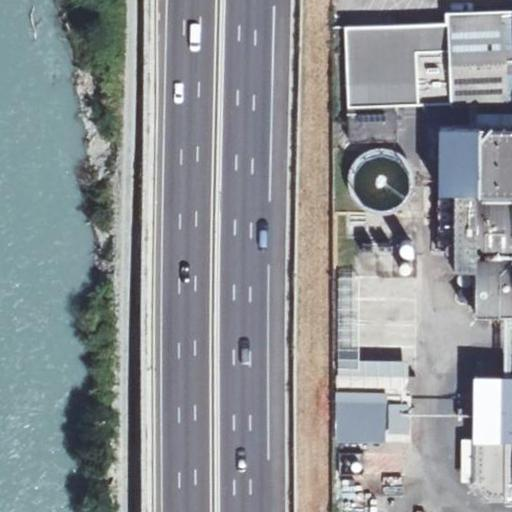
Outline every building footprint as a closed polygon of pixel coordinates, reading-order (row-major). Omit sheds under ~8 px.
[(349,106),(356,105),(357,122),(350,122),(350,140),(398,138),(397,104),(511,98),(511,13),(450,16),(450,22),(347,26),(349,106)] [(511,125),(441,125),(441,193),(457,193),(457,253),(477,253),(477,314),(511,313),(511,125)] [(339,375),(339,438),(386,438),(386,419),(405,419),(405,375),(339,375)] [(511,497),(511,375),(444,375),(442,445),(475,445),(475,484),(487,498),(511,497)] [(415,502),(414,511),(426,511),(426,501),(415,502)]
